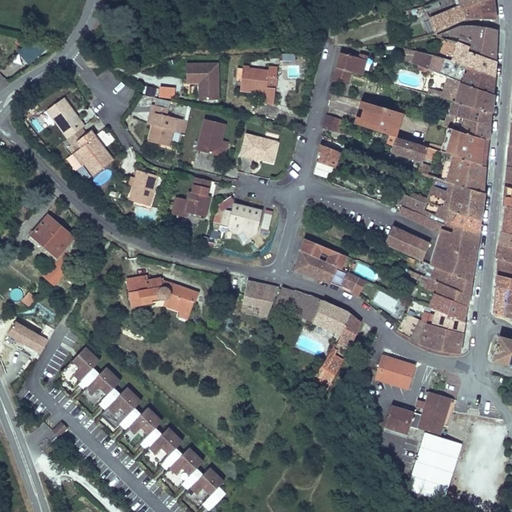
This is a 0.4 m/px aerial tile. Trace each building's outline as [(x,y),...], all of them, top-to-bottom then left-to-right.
[(464,15),(493,6),(492,0),(461,0),(459,1),(462,9),(463,13),(464,15)] [(468,27),(496,28),(493,6),(464,15),(468,27)] [(455,32),(468,27),(464,15),(463,13),(458,15),(449,18),(455,32)] [(429,42),(455,32),(449,18),(423,29),(429,42)] [(456,54),(493,68),(497,38),(474,33),(459,34),(436,42),(434,46),(456,54)] [(33,38),(17,55),(29,67),(46,50),(33,38)] [(348,74),(359,77),(364,61),(339,54),(334,69),(348,74)] [(451,72),(491,86),(493,68),(456,54),(451,72)] [(491,86),(451,72),(405,55),(401,65),(397,64),(396,67),(447,86),(488,101),(489,101),(491,86)] [(217,101),(218,65),(187,64),(186,83),(199,83),(199,101),(217,101)] [(269,77),(277,78),(278,68),(269,67),(269,71),(250,70),(250,67),(242,67),(240,89),(253,90),(254,88),(258,88),(258,90),(266,91),(265,102),(274,103),(275,89),(268,89),(269,77)] [(331,81),(344,85),(348,74),(334,69),(331,81)] [(482,119),(488,101),(447,86),(441,108),(451,111),(482,119)] [(153,98),(155,89),(146,87),(144,95),(153,98)] [(158,88),(158,99),(174,100),(175,89),(158,88)] [(67,139),(84,127),(63,98),(46,111),(67,139)] [(183,138),(187,121),(164,116),(168,101),(154,98),(150,114),(153,114),(151,124),(146,142),(167,147),(171,131),(173,131),(172,133),(179,135),(178,137),(183,138)] [(482,119),(488,121),(492,102),(489,101),(488,101),(482,119)] [(183,113),(185,105),(174,103),(172,110),(183,113)] [(388,144),(393,145),(400,123),(358,110),(357,116),(361,118),(358,126),(354,124),(351,131),(388,144)] [(488,121),(482,119),(451,111),(449,121),(449,123),(452,124),(487,133),(488,121)] [(35,131),(49,125),(44,115),(31,122),(35,131)] [(321,128),(338,133),(342,120),(325,115),(321,128)] [(217,156),(221,141),(224,124),(203,120),(196,151),(217,156)] [(448,136),(450,132),(452,124),(449,123),(449,121),(447,120),(444,130),(443,135),(447,136),(448,136)] [(443,135),(444,130),(418,122),(416,127),(443,135)] [(486,146),(487,133),(452,124),(450,132),(459,134),(457,138),(486,146)] [(97,137),(108,146),(113,140),(103,130),(97,137)] [(92,177),(113,163),(92,132),(77,142),(81,148),(77,151),(86,163),(83,164),(92,177)] [(259,160),(271,163),(277,143),(246,134),(240,155),(253,159),(257,157),(259,160)] [(447,163),(483,175),(486,146),(457,138),(453,137),(450,144),(447,152),(444,162),(447,163)] [(217,156),(223,157),(226,142),(221,141),(217,156)] [(425,160),(427,156),(412,152),(393,145),(388,144),(386,151),(392,153),(390,160),(422,170),(425,160)] [(315,160),(333,167),(338,152),(321,146),(315,160)] [(439,160),(441,157),(413,148),(412,152),(427,156),(435,159),(439,160)] [(83,164),(86,163),(77,151),(72,155),(80,167),(83,164)] [(481,201),(483,175),(447,163),(446,167),(445,170),(452,172),(446,190),(481,201)] [(502,182),(511,184),(511,169),(504,167),(503,167),(502,182)] [(129,201),(149,206),(157,177),(137,171),(129,201)] [(426,185),(428,179),(429,176),(421,174),(418,181),(421,183),(426,185)] [(209,197),(212,183),(195,179),(192,192),(189,192),(187,199),(175,196),(171,212),(185,215),(185,213),(207,218),(211,197),(209,197)] [(478,227),(481,201),(446,190),(432,186),(426,185),(421,183),(419,188),(433,192),(427,209),(421,207),(420,210),(423,211),(419,219),(429,222),(442,226),(450,229),(452,220),(478,227)] [(511,190),(501,188),(499,206),(501,207),(511,210),(511,190)] [(423,211),(420,210),(412,207),(398,201),(393,212),(399,215),(418,223),(419,219),(423,211)] [(261,212),(261,210),(233,203),(231,211),(224,209),(221,223),(226,225),(231,232),(237,234),(241,232),(246,239),(255,232),(257,227),(261,212)] [(511,224),(511,210),(501,207),(499,220),(511,224)] [(267,229),(271,215),(261,212),(257,227),(267,229)] [(59,256),(76,235),(50,213),(32,234),(59,256)] [(451,234),(441,231),(427,226),(418,223),(399,215),(396,223),(439,240),(432,264),(471,278),(475,250),(449,241),(451,234)] [(477,238),(478,227),(452,220),(450,229),(442,226),(441,231),(451,234),(452,230),(477,238)] [(511,237),(511,224),(499,220),(497,231),(511,237)] [(475,250),(477,238),(452,230),(451,234),(449,241),(475,250)] [(511,237),(497,231),(494,244),(511,250),(511,237)] [(382,250),(420,267),(426,250),(390,234),(382,250)] [(343,256),(302,238),(298,250),(314,257),(318,250),(327,254),(323,262),(337,268),(343,256)] [(511,250),(494,244),(491,259),(495,260),(511,264),(511,250)] [(77,258),(67,250),(45,276),(55,284),(77,258)] [(314,257),(298,250),(293,269),(308,276),(342,290),(346,292),(353,276),(337,268),(323,262),(314,257)] [(511,279),(511,264),(495,260),(493,275),(511,279)] [(469,289),(471,278),(432,264),(429,273),(469,289)] [(466,302),(469,289),(429,273),(419,269),(417,273),(422,275),(419,283),(428,287),(466,302)] [(511,290),(511,279),(493,275),(492,288),(511,290)] [(352,294),(359,278),(353,276),(346,292),(352,294)] [(159,280),(146,282),(146,277),(127,280),(131,305),(151,303),(151,300),(155,300),(160,303),(164,303),(164,306),(179,311),(188,315),(192,303),(194,303),(197,294),(158,281),(159,280)] [(414,286),(417,282),(406,277),(404,283),(408,285),(409,283),(414,286)] [(279,298),(284,289),(273,287),(244,281),(238,305),(257,308),(255,317),(268,320),(275,306),(279,298)] [(426,291),(428,287),(419,283),(417,282),(414,286),(426,291)] [(464,314),(466,302),(428,287),(426,291),(423,298),(464,314)] [(490,313),(511,319),(511,290),(492,288),(490,313)] [(286,313),(310,322),(321,301),(307,295),(307,298),(301,295),(284,289),(279,298),(288,301),(283,310),(287,312),(286,313)] [(29,306),(37,297),(30,291),(22,301),(29,306)] [(462,329),(464,314),(423,298),(417,295),(412,304),(397,297),(395,301),(409,308),(421,313),(432,319),(462,329)] [(275,306),(283,310),(288,301),(279,298),(275,306)] [(340,332),(348,313),(346,311),(336,307),(321,301),(310,322),(340,332)] [(403,321),(415,326),(421,313),(409,308),(403,321)] [(337,338),(349,344),(359,322),(357,320),(348,313),(340,332),(337,338)] [(43,334),(17,319),(9,332),(36,348),(35,349),(41,353),(49,340),(42,336),(43,334)] [(460,341),(462,329),(432,319),(426,331),(460,341)] [(456,362),(460,341),(426,331),(424,335),(402,326),(394,340),(417,349),(456,362)] [(492,362),(511,367),(511,341),(498,338),(495,349),(492,362)] [(76,385),(99,361),(85,347),(62,371),(76,385)] [(320,393),(324,395),(342,360),(334,355),(336,351),(332,349),(307,385),(320,393)] [(371,379),(404,390),(412,366),(386,357),(380,355),(371,379)] [(97,405),(120,381),(105,367),(82,391),(97,405)] [(76,385),(62,371),(58,375),(73,388),(76,385)] [(118,425),(141,401),(126,387),(103,411),(118,425)] [(97,405),(82,391),(79,395),(94,408),(97,405)] [(426,392),(418,415),(414,429),(414,430),(423,433),(437,438),(449,399),(426,392)] [(407,427),(414,429),(418,415),(411,413),(388,406),(381,429),(404,436),(407,427)] [(138,445),(161,421),(147,407),(124,431),(138,445)] [(118,425),(103,411),(100,415),(115,428),(118,425)] [(58,436),(67,427),(62,422),(53,431),(58,436)] [(159,465),(182,441),(168,427),(145,451),(159,465)] [(138,445),(124,431),(121,435),(135,448),(138,445)] [(405,491),(441,502),(460,444),(437,438),(423,433),(405,491)] [(180,485),(203,461),(188,447),(165,471),(180,485)] [(159,465),(145,451),(142,455),(156,468),(159,465)] [(201,505),(224,481),(209,467),(186,491),(201,505)] [(180,485),(165,471),(162,475),(177,488),(180,485)] [(201,505),(186,491),(183,495),(197,508),(201,505)]
